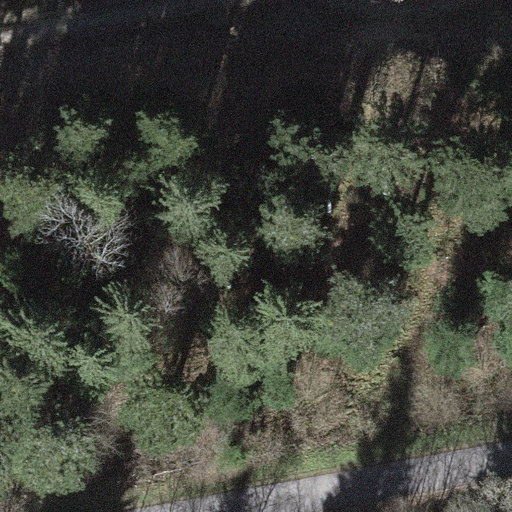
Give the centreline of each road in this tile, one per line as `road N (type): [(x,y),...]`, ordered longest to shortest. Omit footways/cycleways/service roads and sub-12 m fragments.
road 1 (unclassified): [(511,460),(234,511)]
road 2 (track): [(0,30),(175,0)]
